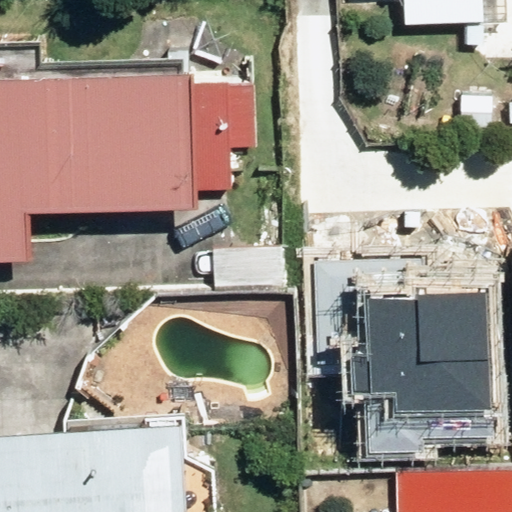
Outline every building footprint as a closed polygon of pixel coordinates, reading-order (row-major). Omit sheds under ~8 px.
[(422,0),(421,10),(495,16),(495,0),(422,0)] [(220,57),(0,55),(0,242),(57,243),(57,190),(248,192),(248,138),(266,138),(266,72),(220,71),(220,57)] [(234,223),(184,221),(182,285),(293,289),(295,242),(234,239),(234,223)] [(511,231),(344,230),(342,374),(511,375),(511,231)] [(206,511),(202,399),(0,405),(0,511),(206,511)] [(511,511),(511,456),(408,459),(408,511),(511,511)]
